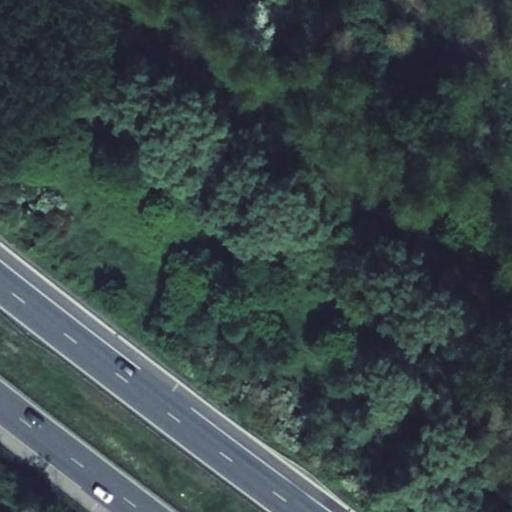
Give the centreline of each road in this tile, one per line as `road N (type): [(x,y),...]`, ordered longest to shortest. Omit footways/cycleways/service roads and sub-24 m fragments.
road 1 (motorway): [(300,511),(0,283)]
road 2 (motorway): [(0,403),(141,511)]
